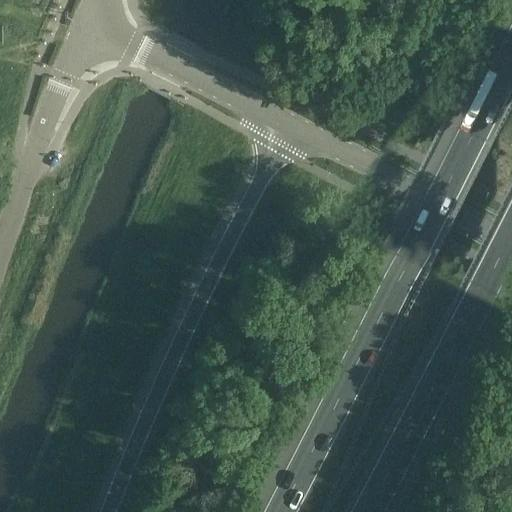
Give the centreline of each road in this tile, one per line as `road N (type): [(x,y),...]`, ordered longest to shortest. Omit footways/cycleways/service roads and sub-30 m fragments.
road 1 (motorway): [(511,49),(280,511)]
road 2 (motorway): [(290,123),(208,281),(108,511)]
road 3 (motorway): [(368,511),(511,240)]
road 4 (tertiary): [(511,235),(290,123)]
road 5 (unclassified): [(89,26),(0,253)]
road 6 (tertiary): [(290,123),(89,26)]
